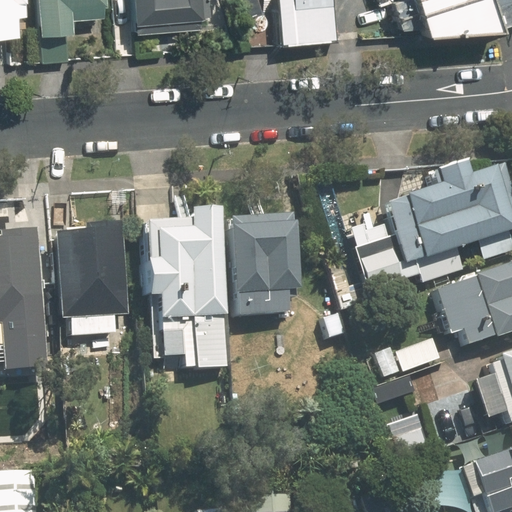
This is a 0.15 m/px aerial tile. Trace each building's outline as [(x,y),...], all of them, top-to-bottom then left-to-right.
[(0,0),(0,31),(12,31),(11,12),(21,11),(20,0),(0,0)] [(33,0),(38,59),(71,57),(68,16),(103,13),(102,0),(33,0)] [(129,0),(131,20),(200,15),(198,0),(129,0)] [(273,0),(276,41),(334,38),(331,0),(273,0)] [(501,25),(491,0),(416,0),(428,31),(501,25)] [(511,0),(491,0),(501,25),(511,21),(511,0)] [(474,238),(481,259),(511,248),(511,244),(506,228),(511,225),(511,223),(492,165),(468,173),(463,159),(432,169),(437,183),(398,196),(399,197),(382,202),(393,235),(351,249),(361,279),(364,288),(416,271),(420,282),(460,269),(452,246),(474,238)] [(160,320),(162,354),(192,352),(193,368),(224,366),(221,316),(224,316),(216,206),(185,208),(186,225),(151,227),(153,259),(142,260),(145,297),(156,296),(158,320),(160,320)] [(291,220),(226,224),(232,315),(288,311),(286,289),(296,288),(291,220)] [(58,321),(66,320),(68,336),(113,333),(112,317),(127,316),(121,221),(82,224),(82,229),(52,231),(58,321)] [(0,354),(16,354),(14,321),(41,319),(36,234),(35,234),(34,227),(3,229),(4,236),(0,236),(0,354)] [(457,330),(462,345),(511,328),(511,260),(432,286),(447,333),(457,330)] [(338,310),(317,315),(324,341),(345,335),(338,310)] [(399,371),(437,358),(430,339),(393,352),(399,371)] [(486,364),(505,423),(511,420),(511,347),(493,353),(495,361),(486,364)] [(437,449),(472,439),(461,405),(475,401),(471,389),(423,404),(437,449)] [(426,450),(415,412),(382,421),(393,460),(426,450)] [(491,511),(511,505),(511,445),(467,461),(484,511),(491,511)] [(0,511),(32,511),(31,468),(0,469),(0,511)]
